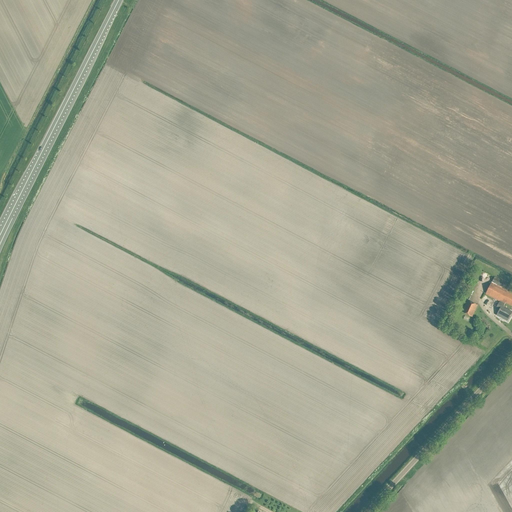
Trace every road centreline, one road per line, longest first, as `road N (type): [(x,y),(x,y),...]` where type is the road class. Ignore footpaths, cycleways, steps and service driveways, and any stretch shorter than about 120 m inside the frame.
road 1 (trunk): [(0,235),(120,0)]
road 2 (unclassified): [(367,511),(511,354)]
